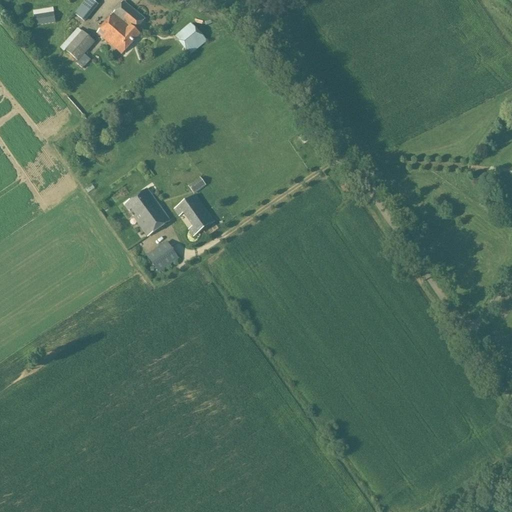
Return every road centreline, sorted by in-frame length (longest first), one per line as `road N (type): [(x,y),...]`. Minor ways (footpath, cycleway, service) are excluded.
road 1 (unclassified): [(511,399),(260,36)]
road 2 (track): [(343,155),(198,252),(185,253)]
